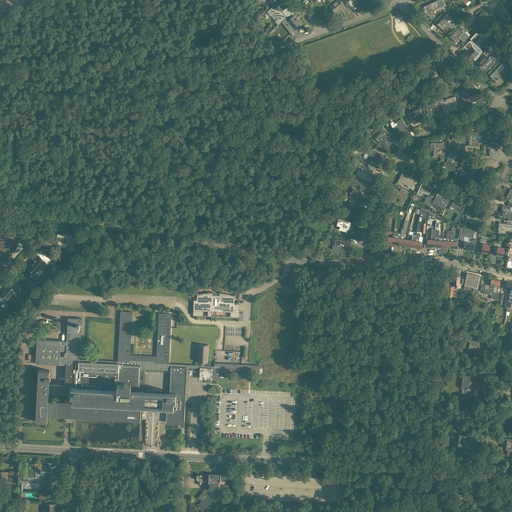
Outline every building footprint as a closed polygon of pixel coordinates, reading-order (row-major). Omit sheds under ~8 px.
[(342,10),(346,7),(340,0),(336,0),(330,6),(333,10),(333,11),(334,11),(335,12),(340,8),(342,10)] [(437,9),(441,8),(445,6),(442,0),(437,0),(430,3),(431,5),(424,8),(424,6),(425,9),(424,11),(432,19),(435,15),(431,12),(434,9),(433,9),(437,7),(437,9)] [(292,9),(289,5),(287,7),(283,2),(274,9),(272,7),(267,11),(271,15),(275,11),(280,17),(277,20),(279,23),(292,13),(290,11),(292,9)] [(503,6),(496,12),(501,17),(498,20),(502,24),(506,20),(508,23),(511,18),(511,17),(505,11),(507,10),(503,6)] [(488,14),(484,10),(477,17),(482,22),(480,25),(484,29),(492,21),(487,16),(488,14)] [(447,14),(441,20),(437,24),(441,27),(446,31),(445,32),(446,32),(451,27),(453,29),(457,25),(454,22),(451,24),(447,21),(450,17),(447,14)] [(288,21),(291,25),(294,29),(297,27),(297,28),(301,25),(294,16),(288,21)] [(463,41),(469,35),(470,34),(461,25),(453,33),(450,37),(455,42),(460,37),(463,41)] [(468,42),(464,46),(468,49),(465,52),(468,54),(473,59),(478,53),(479,53),(482,50),(477,46),(475,49),(473,47),(476,44),(475,43),(471,39),(469,41),(468,42)] [(480,55),(476,60),(478,62),(477,63),(480,66),(481,65),(483,67),(483,68),(483,69),(484,70),(485,70),(486,70),(488,68),(490,70),(493,68),(491,66),(492,64),(494,62),(497,59),(493,55),(491,57),(490,56),(489,57),(488,57),(485,54),(487,53),(486,52),(485,52),(484,51),(480,55)] [(434,64),(433,66),(435,68),(436,69),(441,73),(443,71),(446,67),(439,60),(436,63),(435,64),(434,64)] [(509,68),(503,62),(490,76),(497,83),(503,78),(499,74),(504,69),(506,71),(509,68)] [(431,68),(428,65),(420,73),(423,76),(431,68)] [(453,86),(454,85),(457,87),(462,82),(455,75),(456,74),(453,70),(445,78),(453,86)] [(463,91),(456,93),(457,97),(461,96),(462,98),(463,102),(465,107),(473,104),(472,102),(475,101),(474,97),(475,97),(474,96),(473,94),(471,95),(469,93),(470,92),(472,89),(470,87),(467,85),(462,90),(463,91)] [(455,96),(446,99),(440,101),(444,113),(447,112),(447,110),(450,109),(450,110),(451,109),(456,107),(455,105),(458,104),(456,99),(455,96)] [(444,113),(440,101),(440,100),(434,102),(434,103),(425,106),(426,109),(428,114),(430,113),(431,115),(436,114),(437,114),(437,113),(440,112),(441,114),(444,113)] [(420,108),(414,110),(408,113),(409,116),(411,120),(413,124),(421,120),(422,121),(425,119),(423,115),(420,108)] [(401,118),(396,122),(394,124),(393,124),(391,124),(391,126),(396,132),(396,131),(399,135),(402,132),(403,133),(405,131),(404,131),(408,128),(405,124),(402,120),(401,118)] [(391,134),(387,131),(383,127),(380,131),(381,132),(375,139),(377,140),(381,144),(382,143),(387,147),(392,141),(388,138),(391,134)] [(495,139),(495,136),(496,127),(481,127),(481,131),(484,131),(483,141),(489,141),(489,139),(495,139)] [(476,142),(476,141),(477,132),(466,131),(466,136),(469,136),(469,145),(478,146),(478,142),(476,142)] [(462,147),(462,145),(463,136),(452,136),(452,140),(455,140),(455,150),(464,150),(464,147),(462,147)] [(441,152),(441,147),(443,147),(443,143),(431,142),(431,147),(434,147),(433,156),(441,157),(441,152)] [(490,143),(490,156),(497,156),(498,143),(490,143)] [(372,148),(369,155),(367,158),(373,162),(377,164),(381,158),(382,158),(384,154),(379,152),(372,148)] [(444,166),(449,166),(454,166),(455,156),(457,156),(457,152),(448,152),(447,162),(444,161),(444,166)] [(458,167),(458,171),(463,171),(468,172),(469,161),(470,161),(470,158),(461,157),(461,167),(458,167)] [(375,167),(371,165),(368,164),(367,167),(359,163),(357,169),(361,170),(358,176),(371,181),(375,173),(369,171),(370,168),(374,170),(375,167)] [(397,182),(401,185),(402,185),(403,182),(408,185),(407,187),(412,189),(414,184),(417,179),(405,173),(403,177),(400,176),(397,182)] [(359,190),(353,187),(351,193),(364,199),(368,189),(365,188),(367,184),(360,181),(359,184),(361,185),(359,190)] [(429,195),(430,192),(433,187),(422,182),(420,186),(416,193),(421,195),(423,191),(429,195)] [(390,199),(394,201),(396,197),(400,198),(398,202),(403,204),(408,192),(401,188),(399,191),(394,189),(390,199)] [(439,190),(437,193),(434,199),(438,201),(436,205),(445,209),(451,196),(439,190)] [(348,213),(352,215),(356,217),(361,206),(356,204),(357,201),(350,198),(347,206),(351,207),(348,213)] [(454,198),(452,202),(450,206),(454,207),(453,211),(461,215),(465,208),(461,207),(463,202),(454,198)] [(511,217),(511,203),(508,203),(508,206),(503,204),(501,211),(503,212),(502,213),(502,216),(507,217),(511,217)] [(464,214),(467,215),(465,220),(471,223),(475,225),(478,220),(474,218),(478,210),(470,206),(466,212),(465,212),(464,214)] [(351,222),(341,219),(338,218),(336,225),(339,226),(339,230),(346,232),(346,233),(351,234),(353,227),(350,226),(351,222)] [(505,231),(511,231),(511,219),(511,220),(507,219),(506,223),(499,222),(499,227),(498,227),(498,232),(503,232),(505,232),(505,231)] [(399,244),(407,245),(407,240),(404,239),(405,233),(405,229),(407,230),(409,221),(405,220),(403,228),(401,228),(401,232),(401,235),(400,238),(399,244)] [(475,230),(464,228),(462,234),(462,235),(464,236),(464,237),(464,241),(464,243),(463,248),(475,249),(475,244),(476,244),(477,240),(471,239),(471,243),(468,243),(468,242),(468,237),(473,238),(473,237),(473,238),(475,230)] [(427,245),(434,246),(435,240),(435,234),(435,229),(432,229),(431,240),(427,239),(427,245)] [(458,242),(458,239),(458,238),(453,238),(454,232),(451,232),(451,235),(450,235),(449,247),(457,248),(458,242)] [(50,233),(49,243),(53,243),(67,245),(66,251),(73,251),(74,241),(72,240),(73,235),(67,235),(57,234),(50,233)] [(415,238),(415,241),(414,246),(422,248),(423,242),(419,241),(420,234),(416,233),(416,235),(415,238)] [(414,246),(415,241),(415,238),(416,235),(413,234),(412,240),(407,240),(407,245),(414,246)] [(450,235),(446,234),(446,241),(442,241),(442,246),(449,247),(450,235)] [(0,247),(1,248),(1,246),(9,247),(10,247),(10,246),(9,246),(10,244),(11,244),(15,240),(12,236),(7,236),(6,239),(0,238),(0,247)] [(346,246),(347,241),(335,238),(334,244),(336,244),(335,250),(347,252),(348,246),(346,246)] [(482,249),(481,252),(483,252),(483,253),(487,254),(487,253),(488,253),(489,250),(490,250),(490,247),(489,247),(490,244),(486,244),(487,239),(481,238),(479,249),(482,249)] [(496,252),(496,255),(498,255),(498,256),(502,257),(501,257),(502,257),(502,256),(503,256),(503,253),(504,253),(505,250),(504,250),(504,247),(501,247),(501,244),(495,242),(493,252),(496,252)] [(48,264),(45,261),(39,256),(35,252),(31,257),(35,261),(28,268),(34,273),(40,267),(43,270),(48,264)] [(467,272),(464,285),(477,288),(480,275),(467,272)] [(491,295),(492,295),(496,279),(491,278),(490,283),(489,289),(484,288),(485,286),(481,285),(480,290),(484,291),(483,293),(487,294),(491,295)] [(500,280),(496,279),(492,295),(491,295),(490,298),(497,299),(499,293),(500,292),(501,287),(499,287),(500,280)] [(21,288),(15,283),(11,280),(7,284),(10,286),(6,290),(6,289),(1,294),(7,299),(15,291),(17,293),(21,288)] [(193,310),(193,315),(203,316),(204,311),(208,311),(208,316),(212,316),(212,311),(214,311),(217,311),(231,312),(230,317),(239,317),(240,308),(239,308),(236,308),(237,304),(235,304),(235,295),(230,295),(230,294),(225,294),(225,293),(220,293),(220,292),(220,295),(219,295),(213,295),(213,292),(212,292),(207,292),(207,293),(202,293),(202,294),(197,294),(197,300),(194,300),(195,298),(194,298),(194,305),(193,310)] [(167,407),(166,422),(184,423),(185,408),(186,388),(169,387),(169,393),(161,392),(161,389),(147,389),(147,391),(139,391),(140,382),(142,382),(142,378),(140,378),(140,369),(170,371),(170,375),(186,376),(187,367),(201,368),(201,365),(169,363),(171,314),(159,313),(156,356),(130,355),(132,312),(120,311),(117,361),(80,359),(82,318),(68,317),(66,341),(37,339),(36,363),(60,364),(66,364),(65,385),(52,384),(52,379),(49,379),(51,379),(51,376),(50,376),(50,370),(39,370),(38,370),(39,370),(36,421),(47,422),(47,416),(140,421),(141,406),(154,406),(167,407)] [(468,348),(475,349),(474,355),(477,355),(480,356),(482,344),(479,343),(479,340),(480,337),(475,336),(469,335),(468,339),(469,339),(468,348)] [(150,350),(151,337),(136,337),(135,349),(150,350)] [(199,345),(198,362),(201,362),(201,365),(201,368),(200,374),(203,374),(203,378),(211,378),(211,379),(211,378),(215,379),(216,379),(226,379),(227,369),(230,369),(262,371),(262,370),(262,357),(260,357),(260,365),(259,365),(259,368),(251,368),(251,365),(244,364),(243,364),(214,363),(214,365),(204,365),(204,362),(208,362),(209,345),(199,345)] [(464,394),(471,394),(476,395),(477,386),(479,386),(479,382),(470,381),(471,375),(463,374),(461,387),(464,388),(464,394)] [(465,435),(464,435),(459,434),(458,441),(459,441),(461,441),(461,445),(472,446),(472,447),(472,442),(472,441),(470,441),(471,436),(465,435)] [(45,486),(53,486),(58,487),(58,480),(56,480),(56,466),(53,466),(53,463),(47,462),(47,466),(44,466),(44,465),(41,465),(41,470),(41,474),(47,474),(46,483),(45,483),(45,486)] [(9,483),(9,482),(15,482),(15,470),(10,470),(10,472),(1,471),(1,474),(1,475),(1,479),(2,479),(1,483),(9,483)] [(199,505),(200,505),(198,507),(203,511),(205,511),(220,493),(217,491),(220,487),(220,485),(232,486),(233,480),(234,480),(234,479),(234,474),(209,473),(209,474),(207,474),(207,475),(202,475),(203,474),(201,474),(200,474),(200,475),(198,474),(197,476),(197,479),(198,480),(198,484),(202,484),(207,484),(207,482),(209,482),(208,486),(204,486),(204,490),(198,497),(202,500),(199,505)] [(180,482),(179,486),(183,486),(183,478),(188,478),(188,476),(180,475),(180,482)] [(47,501),(43,501),(42,507),(47,508),(46,511),(55,511),(56,504),(47,503),(47,501)]
